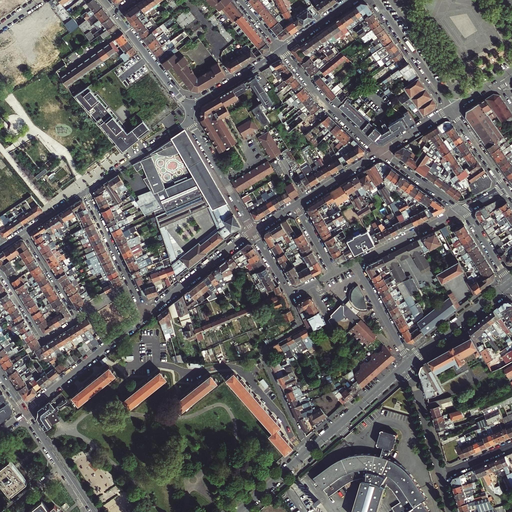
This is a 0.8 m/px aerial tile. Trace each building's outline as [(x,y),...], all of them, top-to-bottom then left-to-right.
[(66,9),(59,0),(50,0),(48,2),(52,6),(56,4),(59,7),(58,8),(65,16),(61,19),(71,31),(79,25),(66,9)] [(71,6),(66,0),(59,0),(66,9),(71,6)] [(102,7),(97,0),(90,0),(87,3),(88,4),(91,8),(92,9),(89,11),(88,10),(87,11),(83,14),(86,19),(102,7)] [(153,6),(147,0),(142,0),(142,1),(149,9),(149,10),(154,7),(153,6)] [(169,11),(177,5),(173,0),(171,0),(169,2),(165,6),(169,11)] [(206,0),(212,7),(214,5),(219,11),(221,9),(231,0),(206,0)] [(231,0),(221,9),(225,13),(236,5),(231,0)] [(264,0),(255,8),(258,12),(269,3),(267,0),(264,0)] [(325,10),(317,0),(312,0),(321,13),(325,10)] [(317,0),(325,10),(329,7),(323,0),(317,0)] [(141,8),(145,13),(149,10),(149,9),(142,1),(138,3),(141,8)] [(270,3),(269,3),(258,12),(261,16),(273,6),(272,6),(270,3)] [(361,3),(357,6),(365,19),(373,13),(367,4),(361,3)] [(140,9),(137,4),(126,12),(125,15),(127,18),(136,12),(140,9)] [(288,8),(285,4),(279,7),(282,13),(289,10),(288,8)] [(231,16),(240,9),(236,5),(225,13),(228,17),(230,15),(231,16)] [(318,15),(317,13),(312,5),(311,5),(297,15),(304,25),(318,15)] [(275,9),(273,6),(261,16),(264,20),(276,10),(275,9)] [(357,6),(353,9),(360,20),(359,21),(360,23),(365,19),(357,6)] [(102,7),(86,19),(83,22),(79,25),(85,34),(90,31),(93,28),(91,26),(93,24),(95,27),(98,25),(110,16),(102,7)] [(188,7),(183,12),(192,22),(197,18),(188,7)] [(240,9),(231,16),(231,17),(229,18),(233,23),(235,20),(243,14),(240,9)] [(360,20),(353,9),(349,12),(357,25),(360,23),(359,21),(360,20)] [(268,23),(279,14),(276,10),(264,20),(268,23)] [(289,10),(282,13),(286,19),(292,16),(289,12),(289,10)] [(131,22),(141,14),(140,12),(139,12),(137,14),(136,12),(127,18),(131,22)] [(183,12),(175,18),(177,21),(184,29),(192,22),(183,12)] [(357,25),(349,12),(344,15),(353,27),(357,25)] [(304,25),(297,15),(296,13),(292,16),(298,29),(304,25)] [(145,17),(141,14),(131,22),(134,26),(145,17)] [(234,28),(247,18),(243,14),(235,20),(237,22),(234,25),(232,23),(231,24),(234,28)] [(271,27),(282,18),(279,15),(279,14),(268,23),(271,27)] [(374,14),(366,20),(360,25),(360,26),(362,25),(362,26),(361,27),(362,28),(363,30),(366,28),(365,27),(377,19),(374,14)] [(230,44),(236,40),(214,15),(208,20),(230,44)] [(353,27),(344,15),(340,18),(349,30),(352,28),(353,27)] [(100,34),(115,23),(110,16),(98,25),(101,29),(94,34),(97,36),(100,34)] [(286,19),(285,20),(287,22),(288,24),(287,25),(289,28),(288,29),(292,34),(298,29),(292,16),(286,19)] [(134,26),(137,30),(149,20),(147,21),(145,17),(134,26)] [(250,22),(247,18),(234,28),(237,33),(239,31),(242,29),(250,22)] [(281,23),(282,22),(284,21),(282,18),(271,27),(273,31),(282,23),(281,23)] [(336,21),(344,34),(349,30),(340,18),(336,21)] [(381,23),(377,19),(365,27),(366,28),(363,30),(366,34),(367,33),(367,31),(372,28),(373,29),(381,23)] [(149,20),(137,30),(140,34),(151,26),(153,25),(149,20)] [(336,21),(332,24),(340,37),(344,34),(336,21)] [(246,33),(254,26),(250,22),(242,29),(243,30),(240,33),(239,31),(237,33),(241,37),(242,35),(246,33)] [(286,26),(284,24),(283,23),(282,22),(281,23),(282,23),(273,31),(276,34),(286,26)] [(287,22),(284,24),(286,26),(276,34),(280,39),(284,40),(292,34),(288,29),(289,28),(287,25),(288,24),(287,22)] [(120,30),(115,23),(100,34),(103,38),(104,37),(105,39),(106,40),(120,30)] [(368,41),(376,34),(384,28),(381,23),(373,29),(367,33),(366,34),(361,37),(365,42),(367,41),(366,40),(367,39),(368,41)] [(340,37),(332,24),(327,27),(333,35),(336,39),(338,38),(340,37)] [(151,26),(140,34),(143,38),(154,30),(151,26)] [(154,30),(143,38),(147,44),(157,37),(157,36),(157,35),(159,34),(163,31),(160,26),(154,30)] [(198,30),(202,35),(207,31),(202,26),(198,30)] [(249,37),(257,30),(254,26),(246,33),(247,35),(249,37)] [(327,27),(322,31),(328,39),(331,43),(332,42),(333,42),(336,39),(333,35),(327,27)] [(363,30),(362,28),(357,32),(361,37),(366,34),(363,30)] [(384,28),(376,34),(379,38),(387,32),(384,28)] [(194,42),(202,35),(198,30),(189,36),(192,40),(194,42)] [(257,30),(249,37),(250,39),(247,41),(246,39),(244,41),(246,44),(247,45),(248,44),(250,43),(260,34),(257,30)] [(0,46),(10,40),(5,31),(0,34),(0,46)] [(90,41),(95,38),(90,31),(85,34),(90,41)] [(340,53),(335,46),(332,42),(331,43),(328,39),(322,31),(316,35),(325,47),(321,50),(324,53),(328,57),(331,60),(319,69),(311,76),(313,79),(324,71),(327,75),(348,58),(341,52),(340,53)] [(387,32),(379,38),(371,43),(374,47),(375,46),(377,45),(379,44),(390,36),(387,32)] [(115,39),(118,42),(126,37),(123,33),(115,39)] [(168,48),(157,56),(162,63),(175,53),(192,40),(189,36),(188,34),(174,45),(171,48),(170,46),(168,48)] [(264,38),(260,34),(250,43),(252,45),(254,43),(256,45),(264,38)] [(312,38),(321,50),(325,47),(316,35),(312,38)] [(169,39),(165,42),(153,51),(157,56),(168,48),(167,46),(172,42),(173,43),(179,38),(177,36),(171,40),(169,39)] [(393,40),(390,36),(379,44),(382,48),(393,40)] [(126,37),(118,42),(120,45),(128,40),(126,37)] [(157,37),(147,44),(150,48),(159,41),(160,40),(157,37)] [(267,43),(264,38),(256,45),(257,47),(254,50),(252,48),(251,49),(254,53),(267,43)] [(308,41),(314,49),(316,48),(317,50),(316,51),(317,52),(319,51),(321,50),(312,38),(308,41)] [(128,40),(120,45),(123,49),(125,51),(133,46),(128,40)] [(153,51),(165,42),(164,40),(161,42),(159,41),(150,48),(153,51)] [(380,55),(395,44),(393,40),(382,48),(380,49),(377,51),(378,53),(380,55)] [(313,55),(317,52),(316,51),(314,49),(308,41),(304,44),(313,56),(313,55)] [(107,51),(113,47),(112,46),(109,43),(103,47),(106,52),(107,51)] [(254,53),(257,57),(269,49),(270,46),(267,43),(254,53)] [(247,45),(246,44),(242,47),(243,48),(246,52),(252,60),(257,57),(254,53),(251,49),(247,45)] [(291,52),(296,58),(302,54),(304,57),(307,55),(300,47),(298,44),(291,49),(291,52)] [(300,47),(307,55),(309,58),(313,56),(304,44),(300,47)] [(397,47),(395,44),(380,55),(379,55),(380,57),(381,58),(382,57),(383,57),(387,54),(397,47)] [(121,54),(125,60),(133,55),(137,51),(133,46),(125,51),(121,54)] [(106,52),(103,47),(97,52),(100,56),(106,52)] [(115,49),(113,47),(107,51),(110,56),(116,51),(115,49)] [(386,63),(401,52),(397,47),(387,54),(388,56),(383,59),(385,61),(386,63)] [(0,51),(1,53),(0,54),(0,57),(3,63),(11,59),(5,48),(0,50),(0,51)] [(107,51),(106,52),(100,56),(103,61),(110,56),(107,51)] [(93,61),(100,56),(97,52),(90,57),(93,61)] [(252,60),(246,52),(241,55),(247,62),(252,60)] [(403,56),(401,52),(386,63),(388,67),(403,56)] [(180,59),(175,53),(162,63),(167,69),(172,65),(191,90),(193,89),(198,90),(199,91),(226,75),(219,63),(212,66),(213,68),(207,72),(203,74),(198,78),(194,72),(192,69),(191,69),(187,64),(189,62),(184,56),(180,59)] [(296,58),(302,64),(309,58),(307,55),(304,57),(302,54),(296,58)] [(247,62),(241,55),(236,58),(242,65),(247,62)] [(302,64),(305,68),(314,61),(312,60),(315,58),(313,55),(313,56),(309,58),(302,64)] [(100,56),(93,61),(97,65),(103,61),(100,56)] [(87,65),(93,61),(90,57),(84,61),(87,65)] [(236,58),(231,61),(230,59),(229,57),(227,58),(228,59),(230,62),(236,69),(242,65),(236,58)] [(274,72),(277,70),(279,72),(281,71),(283,73),(284,71),(288,68),(283,61),(279,60),(270,66),(270,67),(274,72)] [(87,65),(84,61),(77,66),(80,70),(87,65)] [(93,61),(87,65),(90,70),(97,65),(93,61)] [(305,68),(308,72),(317,65),(314,61),(305,68)] [(236,69),(230,62),(225,64),(231,72),(236,69)] [(408,80),(411,83),(419,77),(409,63),(391,76),(391,75),(383,81),(385,83),(389,81),(389,82),(393,79),(398,76),(398,77),(402,74),(407,79),(408,80)] [(87,65),(80,70),(84,75),(90,70),(87,65)] [(317,65),(308,72),(311,76),(319,69),(317,65)] [(80,70),(77,66),(70,70),(74,75),(80,70)] [(285,75),(282,78),(278,80),(280,83),(282,82),(293,74),(288,68),(284,71),(283,73),(283,74),(285,75)] [(84,75),(80,70),(74,75),(77,79),(84,75)] [(324,76),(327,75),(324,71),(313,79),(315,81),(321,77),(322,78),(324,76)] [(64,82),(70,77),(67,73),(61,77),(64,82)] [(255,74),(249,79),(252,84),(262,101),(266,106),(273,102),(255,74)] [(293,74),(282,82),(283,83),(279,86),(280,86),(276,89),(274,90),(277,93),(286,85),(296,78),(293,74)] [(67,86),(74,82),(70,77),(64,82),(67,86)] [(321,77),(315,81),(320,87),(326,83),(322,78),(321,77)] [(437,103),(419,77),(411,83),(405,87),(403,88),(420,111),(424,117),(436,109),(437,103)] [(296,78),(286,85),(289,89),(292,88),(293,89),(294,88),(296,91),(303,86),(296,78)] [(244,81),(233,89),(237,95),(248,88),(248,87),(245,82),(244,81)] [(320,87),(326,94),(331,90),(334,88),(329,82),(326,84),(326,83),(320,87)] [(88,86),(76,95),(124,150),(150,129),(143,119),(132,128),(133,129),(128,133),(88,86)] [(304,87),(303,86),(296,91),(293,93),(294,95),(304,87)] [(296,100),(307,91),(304,87),(294,95),(291,97),(295,101),(296,100)] [(332,100),(336,96),(339,93),(334,88),(331,90),(326,94),(327,96),(332,100)] [(200,114),(202,116),(201,120),(220,152),(227,148),(227,149),(230,147),(229,146),(236,141),(222,117),(230,112),(226,105),(239,97),(237,95),(233,89),(203,107),(202,111),(201,112),(200,114)] [(298,105),(310,95),(307,91),(296,100),(298,103),(297,104),(298,105)] [(340,99),(336,96),(332,100),(338,107),(343,102),(347,97),(348,97),(345,94),(340,99)] [(485,99),(497,116),(498,118),(501,122),(507,119),(511,114),(511,113),(500,95),(493,94),(485,99)] [(313,99),(310,95),(298,105),(300,108),(302,107),(302,108),(313,99)] [(343,102),(338,107),(344,113),(362,129),(370,120),(350,102),(351,101),(347,97),(343,102)] [(302,110),(304,113),(316,103),(313,99),(302,108),(301,109),(302,110)] [(492,119),(497,116),(485,99),(480,102),(492,119)] [(262,101),(259,103),(263,110),(267,107),(266,106),(262,101)] [(500,131),(493,122),(492,119),(480,102),(466,111),(465,117),(487,148),(503,136),(500,131)] [(259,103),(252,107),(263,124),(270,120),(263,110),(259,103)] [(309,116),(314,112),(316,110),(320,107),(316,103),(304,113),(307,115),(308,115),(309,116)] [(321,108),(320,107),(316,110),(317,111),(315,113),(318,116),(319,116),(323,120),(329,115),(321,108)] [(383,132),(376,126),(368,134),(374,140),(378,143),(385,141),(416,122),(408,110),(404,113),(405,115),(389,125),(390,127),(383,132)] [(511,114),(507,119),(510,124),(500,131),(503,136),(511,130),(511,114)] [(324,125),(333,119),(329,115),(323,120),(317,125),(318,127),(319,126),(323,124),(324,125)] [(314,120),(317,125),(323,120),(319,116),(314,120)] [(258,128),(252,117),(237,126),(244,137),(247,135),(246,133),(248,132),(249,134),(254,130),(254,129),(255,128),(256,129),(258,128)] [(333,119),(324,125),(325,126),(326,127),(329,130),(328,131),(327,130),(324,132),(325,133),(323,135),(325,136),(327,134),(329,132),(337,123),(333,119)] [(307,126),(303,120),(298,124),(306,134),(310,131),(307,126)] [(317,125),(314,120),(307,126),(310,131),(312,129),(314,127),(316,126),(317,125)] [(362,129),(368,134),(376,126),(370,120),(362,129)] [(341,126),(337,123),(329,132),(331,134),(330,135),(331,136),(341,126)] [(440,124),(437,126),(440,131),(442,134),(445,132),(440,124)] [(333,138),(335,140),(344,130),(341,126),(331,136),(330,137),(327,141),(330,145),(333,142),(334,141),(333,140),(332,141),(331,140),(333,138)] [(445,136),(446,138),(457,131),(453,126),(445,132),(442,134),(443,135),(444,134),(444,135),(444,136),(444,137),(445,136)] [(428,139),(430,137),(437,132),(438,132),(435,127),(424,134),(420,140),(424,142),(425,142),(426,143),(428,141),(426,140),(428,139)] [(141,159),(137,162),(133,165),(137,171),(143,167),(147,176),(143,179),(151,191),(160,206),(161,208),(216,184),(185,130),(154,150),(156,153),(158,152),(159,153),(163,154),(166,154),(172,153),(175,153),(177,152),(183,150),(196,175),(189,178),(188,176),(176,181),(176,183),(166,188),(152,155),(141,160),(141,159)] [(261,141),(265,147),(266,147),(267,148),(266,149),(269,154),(271,154),(271,155),(270,156),(272,158),(283,152),(268,130),(258,137),(260,140),(261,139),(262,141),(261,141)] [(339,142),(348,133),(344,130),(335,140),(336,141),(337,140),(339,142)] [(310,140),(315,137),(310,131),(306,134),(310,140)] [(457,131),(446,138),(445,139),(446,140),(447,139),(448,140),(447,141),(447,142),(448,141),(450,143),(460,136),(457,131)] [(433,142),(441,137),(437,132),(430,137),(432,140),(429,141),(430,142),(431,144),(434,142),(433,142)] [(352,137),(348,133),(339,142),(338,143),(339,145),(340,144),(343,146),(344,145),(349,140),(352,137)] [(460,136),(450,143),(449,144),(450,144),(451,145),(450,146),(451,146),(452,146),(453,148),(455,146),(453,144),(455,143),(456,145),(464,140),(460,136)] [(491,153),(501,146),(499,143),(501,142),(503,141),(502,140),(505,138),(503,136),(487,148),(491,153)] [(314,147),(319,143),(315,137),(310,140),(314,147)] [(352,137),(349,140),(360,156),(365,153),(365,150),(352,137)] [(444,141),(441,137),(433,142),(434,142),(431,144),(432,146),(434,150),(438,147),(437,146),(444,141)] [(349,140),(344,145),(344,146),(345,146),(354,160),(360,156),(349,140)] [(417,156),(410,166),(415,170),(425,156),(422,154),(430,142),(429,141),(429,140),(428,141),(426,143),(422,150),(419,153),(418,154),(417,156)] [(454,149),(455,151),(459,149),(460,151),(468,146),(464,141),(464,140),(456,145),(457,146),(457,147),(454,149)] [(395,156),(405,162),(414,149),(416,146),(418,144),(413,141),(396,151),(395,156)] [(447,146),(444,141),(437,146),(438,147),(434,150),(437,153),(440,151),(440,150),(447,146)] [(503,144),(501,146),(491,153),(494,157),(508,147),(510,146),(507,141),(503,144)] [(344,145),(343,146),(339,150),(344,156),(349,163),(354,160),(345,146),(344,146),(344,145)] [(450,150),(447,146),(440,150),(440,151),(437,153),(438,155),(441,153),(442,155),(450,150)] [(471,150),(468,146),(460,151),(457,153),(460,158),(471,150)] [(510,150),(508,147),(494,157),(497,162),(511,152),(510,150)] [(298,163),(289,149),(283,152),(292,167),(298,163)] [(414,149),(405,162),(410,166),(417,156),(413,153),(414,152),(418,154),(419,153),(414,149)] [(336,153),(344,166),(349,163),(344,156),(339,150),(336,153)] [(453,155),(450,150),(442,155),(439,157),(441,160),(444,157),(446,160),(453,155)] [(474,155),(471,150),(460,158),(463,163),(474,155)] [(511,151),(511,152),(497,162),(500,166),(511,157),(511,151)] [(428,152),(425,156),(415,170),(424,176),(432,165),(429,163),(433,158),(431,157),(433,155),(428,152)] [(336,153),(331,156),(334,161),(339,169),(344,166),(336,153)] [(453,155),(446,160),(442,163),(444,165),(448,162),(449,165),(457,160),(453,155)] [(477,160),(474,155),(463,163),(466,166),(467,167),(471,164),(477,160)] [(339,169),(334,161),(333,161),(329,156),(326,158),(326,159),(324,161),(333,173),(339,169)] [(432,165),(424,176),(428,179),(433,172),(437,167),(441,161),(441,160),(439,157),(438,156),(432,165)] [(328,176),(333,173),(324,161),(323,159),(322,157),(318,160),(321,163),(328,176)] [(503,171),(511,164),(511,157),(500,166),(503,171)] [(271,163),(279,178),(285,174),(277,160),(271,163)] [(449,165),(445,168),(446,168),(447,171),(450,168),(451,167),(453,170),(460,165),(457,160),(449,165)] [(477,160),(471,164),(476,170),(482,166),(477,160)] [(268,161),(264,163),(265,164),(264,165),(263,164),(257,167),(258,168),(256,169),(256,168),(250,171),(251,173),(249,173),(249,172),(243,176),(244,177),(242,178),(241,177),(236,180),(237,181),(235,182),(234,181),(232,182),(238,193),(274,172),(268,161)] [(328,176),(321,163),(316,166),(317,167),(318,167),(325,178),(328,176)] [(365,170),(369,176),(372,180),(385,200),(388,205),(390,203),(394,200),(393,197),(390,191),(388,189),(386,185),(383,180),(375,164),(365,170)] [(392,168),(385,164),(382,169),(388,173),(392,168)] [(466,177),(476,170),(471,164),(467,167),(465,168),(464,170),(456,175),(453,177),(452,178),(453,180),(454,182),(457,180),(459,182),(463,179),(466,177)] [(511,164),(503,171),(506,175),(511,170),(511,164)] [(464,170),(460,165),(453,170),(448,173),(448,174),(449,174),(452,178),(453,177),(451,175),(454,172),(456,175),(464,170)] [(317,167),(316,166),(313,168),(321,180),(325,178),(318,167),(317,167)] [(468,182),(469,184),(486,172),(482,166),(476,170),(466,177),(468,182)] [(433,183),(439,174),(443,169),(441,167),(439,169),(435,174),(433,172),(428,179),(433,183)] [(47,171),(45,168),(35,176),(37,179),(47,171)] [(321,180),(313,168),(312,169),(320,181),(321,180)] [(396,172),(392,168),(388,173),(383,180),(386,185),(387,184),(388,182),(396,172)] [(312,169),(308,171),(316,183),(320,181),(312,169)] [(316,183),(308,171),(304,173),(312,186),(316,183)] [(308,188),(312,186),(304,173),(304,172),(299,175),(308,188)] [(401,175),(396,172),(388,182),(393,186),(401,175)] [(442,175),(439,174),(433,183),(439,187),(448,174),(448,173),(447,173),(445,174),(444,172),(442,175)] [(486,172),(469,184),(473,195),(491,186),(491,180),(486,172)] [(118,174),(113,178),(119,187),(121,185),(124,190),(126,189),(123,184),(124,183),(118,174)] [(449,174),(448,174),(439,187),(445,192),(450,185),(448,183),(450,181),(448,180),(450,179),(451,181),(453,180),(452,178),(449,174)] [(299,175),(294,178),(303,191),(308,188),(299,175)] [(352,179),(361,194),(367,191),(366,189),(359,179),(357,175),(352,179)] [(363,177),(359,179),(366,189),(369,187),(371,190),(374,188),(370,182),(372,180),(369,176),(367,177),(366,175),(365,176),(364,175),(362,175),(363,177)] [(406,179),(401,175),(393,186),(393,187),(396,189),(394,192),(395,193),(406,179)] [(463,185),(468,182),(466,177),(463,179),(459,182),(456,185),(458,189),(462,187),(462,186),(463,185)] [(119,187),(113,178),(109,181),(120,197),(121,196),(120,193),(117,188),(119,187)] [(360,218),(365,215),(372,210),(369,207),(361,194),(352,179),(343,184),(348,194),(355,190),(358,197),(351,201),(360,218)] [(410,182),(406,179),(395,193),(397,194),(399,191),(402,193),(410,182)] [(104,184),(108,190),(109,193),(111,195),(112,196),(112,197),(113,198),(114,199),(116,202),(117,204),(118,203),(122,201),(120,198),(120,197),(109,181),(104,184)] [(292,182),(285,187),(286,189),(286,190),(292,198),(299,194),(292,182)] [(410,182),(402,193),(402,194),(406,197),(414,185),(410,182)] [(93,193),(95,196),(108,190),(104,184),(94,191),(93,193)] [(218,227),(185,253),(172,263),(175,273),(176,275),(176,276),(188,267),(189,268),(207,253),(207,252),(224,239),(233,233),(232,232),(242,227),(216,184),(161,208),(154,211),(160,227),(165,225),(208,207),(218,227)] [(334,190),(331,192),(338,204),(349,197),(348,194),(343,184),(339,186),(340,188),(337,189),(335,191),(334,190)] [(276,196),(281,193),(279,191),(278,189),(276,185),(273,186),(275,190),(273,191),(274,193),(276,196)] [(390,203),(399,221),(404,230),(415,225),(407,210),(410,208),(409,207),(408,204),(407,202),(406,200),(405,199),(406,198),(408,196),(415,185),(414,185),(406,197),(405,198),(404,199),(403,198),(400,196),(396,202),(395,200),(394,200),(390,203)] [(414,197),(419,188),(415,185),(408,196),(412,199),(414,197)] [(457,190),(450,185),(445,192),(452,197),(457,190)] [(285,190),(283,188),(279,191),(281,193),(286,202),(292,198),(286,190),(285,190)] [(416,205),(425,192),(419,188),(414,197),(415,198),(413,200),(415,202),(414,203),(415,204),(416,205)] [(95,196),(97,201),(106,197),(105,195),(109,193),(108,190),(95,196)] [(457,190),(452,197),(457,200),(462,194),(460,192),(457,190)] [(139,199),(137,200),(146,212),(160,206),(151,191),(144,193),(145,195),(139,199)] [(325,196),(324,196),(327,201),(327,202),(328,203),(329,204),(330,203),(330,204),(333,202),(333,203),(332,205),(333,207),(332,207),(333,208),(336,207),(338,205),(338,204),(331,192),(325,196)] [(421,206),(429,195),(425,192),(416,205),(417,207),(420,202),(421,203),(420,205),(421,206)] [(281,193),(276,196),(281,205),(286,202),(281,193)] [(247,194),(241,198),(245,203),(250,200),(247,194)] [(430,203),(433,198),(429,195),(421,206),(422,208),(423,207),(426,208),(427,207),(428,206),(430,203)] [(281,205),(276,196),(271,199),(276,208),(281,205)] [(307,209),(310,214),(318,209),(316,207),(327,201),(324,196),(308,206),(307,209)] [(97,201),(100,206),(109,202),(106,197),(97,201)] [(258,201),(261,206),(266,203),(263,197),(258,201)] [(431,208),(428,206),(427,207),(428,207),(427,208),(431,217),(444,210),(444,206),(433,198),(430,203),(434,206),(434,207),(431,208)] [(276,208),(271,199),(266,203),(271,211),(276,208)] [(485,206),(489,213),(493,211),(507,202),(506,200),(500,199),(485,206)] [(28,210),(25,213),(30,220),(36,215),(32,208),(28,204),(28,203),(26,200),(24,201),(28,207),(26,207),(28,210)] [(77,212),(86,207),(83,200),(81,200),(80,200),(72,206),(76,214),(77,213),(77,212)] [(102,211),(117,204),(116,202),(113,204),(111,200),(109,202),(100,206),(102,211)] [(154,211),(161,208),(160,206),(146,212),(137,200),(136,201),(138,205),(145,215),(154,211)] [(379,210),(385,207),(388,205),(385,200),(376,206),(377,207),(379,210)] [(496,216),(510,206),(507,202),(493,211),(496,216)] [(118,203),(117,204),(102,211),(104,215),(116,210),(118,209),(120,208),(118,203)] [(271,211),(266,203),(261,206),(266,214),(271,211)] [(315,223),(327,216),(329,215),(330,214),(329,212),(328,213),(327,213),(322,215),(321,213),(325,211),(324,210),(328,207),(329,209),(331,208),(329,204),(328,203),(327,204),(318,209),(310,214),(315,223)] [(32,208),(36,215),(42,211),(43,209),(38,204),(32,208)] [(250,212),(256,209),(253,204),(248,208),(250,212)] [(424,220),(420,213),(418,210),(417,207),(416,205),(415,204),(411,206),(419,223),(424,220)] [(347,222),(338,205),(336,207),(338,211),(336,212),(340,221),(343,219),(345,223),(346,222),(347,222)] [(69,224),(69,226),(70,227),(74,225),(80,222),(78,218),(76,214),(72,206),(65,210),(70,219),(69,219),(71,223),(69,224)] [(266,214),(261,206),(256,209),(261,217),(266,214)] [(419,223),(411,206),(409,207),(410,208),(407,210),(415,225),(419,223)] [(477,210),(475,214),(485,230),(492,225),(496,223),(494,221),(494,220),(489,223),(486,226),(484,224),(488,221),(486,219),(490,215),(489,213),(485,206),(477,210)] [(511,211),(511,209),(510,206),(496,216),(492,218),(494,220),(494,221),(498,218),(500,220),(501,219),(511,211)] [(14,207),(13,208),(23,224),(30,220),(25,213),(22,215),(21,214),(19,212),(18,213),(16,209),(14,207)] [(89,212),(86,207),(77,212),(77,213),(76,214),(78,218),(80,216),(89,212)] [(372,210),(376,218),(378,218),(382,215),(379,210),(377,207),(372,210)] [(424,210),(420,213),(424,220),(431,217),(427,208),(428,207),(427,207),(426,208),(424,210)] [(13,208),(11,209),(14,215),(10,218),(12,222),(17,229),(23,224),(13,208)] [(130,212),(128,209),(119,214),(106,220),(109,225),(121,219),(131,215),(130,214),(124,217),(124,215),(130,212)] [(261,217),(256,209),(250,212),(255,219),(259,219),(261,217)] [(68,226),(69,226),(69,224),(71,223),(69,219),(70,219),(65,210),(61,213),(68,226)] [(119,214),(116,210),(104,215),(106,220),(119,214)] [(504,224),(511,218),(511,211),(501,219),(504,224)] [(83,221),(91,217),(89,212),(80,216),(83,221)] [(340,221),(336,212),(331,215),(332,217),(332,218),(335,223),(337,227),(341,225),(342,224),(341,222),(340,223),(339,222),(340,221)] [(17,229),(12,222),(10,218),(9,218),(6,220),(4,216),(7,214),(6,213),(0,217),(1,219),(3,223),(5,226),(10,233),(17,229)] [(386,223),(392,236),(398,233),(389,215),(388,213),(387,214),(387,216),(388,218),(384,220),(386,223)] [(392,213),(389,215),(398,233),(404,230),(399,221),(397,222),(392,213)] [(53,218),(59,230),(61,234),(67,231),(59,214),(53,218)] [(0,232),(3,236),(4,237),(10,233),(5,226),(3,223),(1,219),(0,217),(0,216),(0,232)] [(317,227),(327,221),(326,220),(329,219),(327,216),(315,223),(317,227)] [(94,222),(91,217),(83,221),(81,222),(80,223),(81,224),(83,228),(94,222)] [(112,231),(124,225),(127,224),(128,223),(134,221),(132,217),(122,222),(121,219),(109,225),(112,231)] [(56,232),(59,230),(53,218),(49,221),(55,233),(56,232)] [(331,219),(327,221),(317,227),(319,231),(332,225),(333,224),(335,223),(332,218),(331,219)] [(509,228),(511,225),(511,218),(504,224),(499,227),(501,230),(508,225),(509,228)] [(278,242),(279,242),(282,240),(285,244),(288,242),(289,242),(291,240),(287,234),(293,230),(287,219),(270,230),(278,242)] [(55,233),(49,221),(45,223),(49,231),(50,234),(51,235),(53,234),(55,233)] [(376,233),(370,236),(375,245),(386,239),(378,223),(378,221),(376,222),(377,223),(376,224),(377,227),(374,229),(376,233)] [(79,235),(84,233),(96,227),(94,222),(83,228),(77,231),(79,235)] [(378,223),(386,239),(392,236),(386,223),(383,225),(382,222),(381,223),(380,222),(378,223)] [(42,235),(46,233),(49,231),(45,223),(38,228),(42,234),(42,235)] [(333,227),(332,225),(319,231),(322,236),(337,227),(335,223),(333,224),(334,226),(333,227)] [(127,230),(124,225),(112,231),(114,236),(127,230)] [(160,227),(170,257),(172,263),(185,253),(165,225),(160,227)] [(337,227),(322,236),(324,240),(335,234),(343,230),(344,230),(341,225),(337,227)] [(467,229),(464,225),(452,232),(455,237),(467,229)] [(488,235),(494,231),(498,228),(497,227),(495,228),(492,225),(485,230),(488,235)] [(446,226),(440,229),(444,236),(450,233),(446,226)] [(96,227),(84,233),(85,236),(81,238),(81,240),(98,231),(96,227)] [(42,234),(38,228),(32,232),(31,235),(34,239),(42,234)] [(116,240),(132,232),(130,228),(129,228),(127,230),(114,236),(116,240)] [(469,233),(467,229),(455,237),(454,237),(453,238),(453,239),(455,242),(457,241),(469,233)] [(278,242),(270,230),(266,232),(265,236),(271,247),(276,244),(274,241),(275,240),(277,243),(278,242)] [(347,241),(348,243),(350,248),(354,255),(361,251),(358,246),(365,242),(366,244),(368,248),(375,245),(370,236),(367,230),(361,233),(361,232),(353,236),(353,237),(347,241)] [(100,236),(98,231),(81,240),(82,242),(85,241),(87,243),(100,236)] [(435,231),(422,237),(424,240),(419,242),(424,252),(441,243),(435,231)] [(492,240),(497,236),(494,231),(488,235),(492,240)] [(119,245),(128,240),(135,237),(132,232),(116,240),(119,245)] [(34,239),(37,244),(51,236),(51,235),(50,234),(48,236),(46,233),(42,235),(42,234),(34,239)] [(294,243),(305,237),(303,233),(291,239),(294,243)] [(472,238),(469,233),(457,241),(455,242),(456,244),(458,243),(459,244),(457,246),(458,247),(472,238)] [(328,246),(338,240),(335,234),(324,240),(328,246)] [(494,244),(497,249),(501,246),(502,245),(503,244),(507,242),(508,241),(507,239),(511,237),(509,234),(501,240),(494,244)] [(498,235),(497,236),(492,240),(494,244),(501,240),(498,235)] [(51,236),(37,244),(40,249),(53,240),(52,238),(51,236)] [(92,243),(93,245),(102,240),(100,236),(87,243),(84,245),(86,249),(87,248),(86,245),(92,243)] [(135,237),(128,240),(119,245),(121,250),(130,246),(137,242),(135,237)] [(299,246),(307,241),(305,237),(294,243),(296,246),(297,245),(297,246),(298,245),(299,246)] [(461,250),(475,242),(472,238),(458,247),(460,251),(461,250)] [(15,243),(18,248),(21,246),(22,247),(19,250),(20,252),(28,247),(23,239),(21,239),(15,243)] [(331,252),(348,243),(347,241),(346,240),(344,241),(341,243),(339,239),(338,240),(328,246),(331,252)] [(53,240),(40,249),(43,253),(56,245),(53,241),(53,240)] [(102,240),(93,245),(96,250),(105,245),(102,240)] [(301,250),(310,245),(307,241),(299,246),(293,249),(292,250),(294,254),(298,252),(301,250)] [(424,252),(419,242),(418,241),(412,242),(407,247),(403,249),(406,254),(410,252),(411,255),(412,254),(413,257),(414,259),(416,261),(415,261),(421,271),(431,265),(431,264),(424,252)] [(277,257),(285,252),(282,247),(279,242),(278,242),(277,243),(276,244),(271,247),(277,257)] [(361,251),(364,250),(362,246),(366,244),(365,242),(358,246),(361,251)] [(477,246),(475,242),(461,250),(462,251),(463,251),(464,252),(461,253),(462,255),(477,246)] [(14,256),(16,258),(18,257),(17,255),(18,254),(20,252),(19,250),(18,248),(15,243),(9,247),(15,256),(14,256)] [(235,260),(240,256),(254,247),(252,244),(248,243),(232,256),(235,260)] [(350,248),(348,243),(331,252),(334,257),(350,248)] [(511,248),(510,245),(506,248),(503,244),(502,245),(503,247),(504,248),(511,258),(511,248)] [(56,245),(43,253),(46,258),(54,253),(52,250),(55,249),(57,251),(58,250),(56,245)] [(105,245),(96,250),(93,251),(91,252),(93,257),(95,256),(107,250),(105,245)] [(312,250),(310,245),(301,250),(303,255),(312,250)] [(480,250),(477,246),(462,255),(465,260),(480,250)] [(17,259),(16,258),(14,256),(15,256),(9,247),(4,251),(10,259),(11,261),(13,259),(14,261),(17,259)] [(22,259),(32,253),(28,247),(20,252),(18,254),(19,257),(21,256),(22,259)] [(135,247),(131,248),(122,253),(125,258),(137,252),(135,247)] [(254,247),(240,256),(241,258),(243,257),(244,260),(257,252),(254,247)] [(280,262),(289,257),(294,254),(292,250),(291,248),(285,252),(277,257),(280,262)] [(350,248),(334,257),(336,261),(339,262),(354,255),(350,248)] [(511,258),(504,248),(499,252),(507,264),(511,264),(511,258)] [(406,254),(403,249),(397,252),(400,257),(406,254)] [(54,253),(46,258),(49,263),(57,257),(55,255),(58,253),(59,256),(61,255),(58,250),(57,251),(54,253)] [(107,250),(95,256),(98,261),(104,257),(109,255),(107,250)] [(308,265),(318,260),(312,250),(303,255),(301,256),(298,252),(294,254),(299,262),(297,262),(298,263),(299,263),(300,262),(302,261),(305,260),(308,265)] [(467,264),(483,254),(480,250),(465,260),(467,264)] [(10,259),(4,251),(0,253),(0,263),(1,265),(10,259)] [(138,252),(137,252),(125,258),(127,263),(136,258),(135,256),(139,254),(138,253),(138,252)] [(257,252),(244,260),(241,261),(242,262),(243,262),(244,263),(247,261),(249,260),(250,262),(251,262),(260,258),(257,252)] [(386,256),(383,259),(388,268),(388,269),(389,270),(391,273),(391,275),(392,276),(394,279),(394,280),(396,283),(407,277),(402,268),(401,269),(401,266),(399,264),(398,261),(397,259),(400,257),(397,252),(394,253),(388,254),(386,256)] [(22,267),(35,258),(32,253),(22,259),(19,261),(20,265),(22,267)] [(485,258),(483,254),(467,264),(470,268),(485,258)] [(57,257),(49,263),(51,267),(63,260),(61,255),(59,256),(57,257)] [(112,259),(109,255),(104,257),(98,261),(96,262),(97,264),(95,265),(94,263),(93,263),(95,268),(112,259)] [(232,256),(227,260),(230,269),(232,268),(233,271),(236,269),(238,271),(240,273),(244,271),(235,260),(232,256)] [(163,260),(164,264),(168,275),(172,274),(175,282),(178,280),(176,276),(176,275),(175,273),(172,263),(170,257),(165,259),(163,260)] [(293,266),(289,257),(280,262),(285,271),(293,266)] [(39,265),(35,258),(22,267),(20,268),(19,268),(21,271),(28,267),(30,271),(39,265)] [(127,263),(129,267),(138,263),(136,258),(127,263)] [(248,266),(249,269),(263,263),(260,258),(251,262),(252,265),(248,266)] [(366,269),(371,277),(380,272),(385,270),(388,268),(383,259),(382,258),(367,265),(366,269)] [(488,263),(485,258),(470,268),(472,273),(488,263)] [(11,261),(10,259),(1,265),(4,270),(16,262),(14,261),(13,259),(11,261)] [(112,259),(95,268),(97,273),(98,273),(99,272),(97,270),(101,268),(102,271),(106,269),(114,265),(112,259)] [(51,267),(55,272),(66,265),(63,260),(51,267)] [(237,278),(235,275),(234,272),(233,271),(232,268),(230,269),(227,260),(220,266),(226,282),(232,280),(237,278)] [(303,268),(302,269),(307,278),(313,275),(308,265),(305,260),(302,261),(303,263),(305,267),(303,268)] [(322,268),(318,260),(308,265),(313,275),(321,271),(322,268)] [(138,263),(129,267),(132,272),(145,267),(142,261),(138,263)] [(464,271),(459,261),(436,273),(442,283),(464,271)] [(16,262),(4,270),(7,275),(12,272),(19,268),(20,268),(19,266),(17,262),(16,262)] [(294,266),(297,270),(302,281),(307,278),(302,269),(300,264),(299,263),(298,263),(294,266)] [(475,277),(491,267),(488,263),(472,273),(473,275),(474,277),(475,277)] [(132,272),(134,277),(141,275),(149,272),(148,269),(153,268),(152,264),(145,267),(132,272)] [(158,266),(158,268),(160,272),(159,272),(161,278),(166,276),(166,278),(165,279),(168,288),(171,285),(168,275),(164,264),(158,266)] [(33,276),(43,270),(39,265),(30,271),(33,276)] [(55,272),(58,277),(69,269),(66,265),(55,272)] [(106,272),(107,274),(117,270),(114,265),(106,269),(102,271),(99,272),(98,273),(98,274),(101,273),(101,274),(106,272)] [(214,271),(222,287),(224,290),(225,289),(224,286),(227,284),(226,282),(220,266),(214,271)] [(294,266),(293,266),(285,271),(288,275),(297,270),(294,266)] [(478,283),(494,272),(491,267),(475,277),(478,283)] [(69,269),(58,277),(61,282),(72,274),(73,275),(76,273),(78,271),(76,269),(74,270),(73,268),(69,270),(69,269)] [(152,275),(154,280),(161,278),(159,272),(160,272),(158,268),(153,269),(155,273),(152,274),(152,275)] [(260,276),(269,273),(266,268),(255,273),(258,277),(260,276)] [(46,275),(43,270),(33,276),(30,278),(29,279),(31,282),(32,284),(34,282),(37,281),(46,275)] [(111,279),(119,275),(117,270),(107,274),(104,276),(106,279),(109,278),(110,279),(111,279)] [(302,281),(297,270),(288,275),(292,283),(296,284),(302,281)] [(381,274),(380,272),(371,277),(374,282),(391,273),(389,270),(381,274)] [(208,275),(218,289),(220,292),(222,291),(220,289),(222,287),(214,271),(208,275)] [(12,282),(16,279),(12,272),(7,275),(12,282)] [(495,273),(494,272),(478,283),(481,289),(494,279),(495,273)] [(271,277),(269,273),(260,276),(261,279),(256,282),(257,284),(258,283),(263,281),(271,277)] [(391,275),(391,273),(374,282),(377,288),(386,283),(385,281),(389,278),(388,277),(391,275)] [(72,274),(61,282),(64,286),(75,279),(73,275),(72,274)] [(40,286),(49,280),(46,275),(37,281),(37,282),(40,286)] [(110,284),(111,285),(121,279),(119,275),(111,279),(113,281),(110,283),(109,282),(108,283),(108,285),(110,284)] [(150,286),(153,296),(159,294),(154,280),(152,275),(149,276),(150,280),(151,281),(149,282),(150,286)] [(214,292),(218,289),(208,275),(204,279),(214,292)] [(469,276),(467,276),(472,284),(474,288),(477,293),(481,289),(478,283),(475,277),(474,277),(473,278),(471,279),(469,276)] [(23,283),(19,277),(16,279),(12,282),(15,288),(23,283)] [(265,285),(274,281),(271,277),(263,281),(265,285)] [(409,278),(397,285),(397,286),(398,287),(399,289),(401,292),(403,296),(405,301),(407,303),(408,305),(410,309),(412,312),(413,314),(413,315),(415,318),(416,319),(417,322),(419,326),(424,334),(457,308),(450,297),(427,314),(425,312),(421,314),(411,294),(418,290),(413,280),(411,281),(409,278)] [(29,279),(28,280),(23,283),(15,288),(19,293),(31,285),(29,283),(31,282),(29,279)] [(75,279),(64,286),(67,291),(79,283),(76,279),(75,279)] [(111,285),(113,289),(122,284),(123,283),(121,279),(111,285)] [(204,279),(189,290),(200,303),(203,301),(214,292),(204,279)] [(53,286),(49,280),(40,286),(36,289),(37,291),(37,292),(42,289),(43,292),(53,286)] [(102,283),(107,291),(107,292),(113,289),(111,285),(110,284),(108,285),(108,283),(109,282),(109,280),(104,282),(102,283)] [(393,284),(391,280),(386,283),(377,288),(379,292),(391,285),(392,285),(393,284)] [(277,286),(274,281),(265,285),(268,290),(277,286)] [(79,283),(67,291),(70,296),(82,288),(79,284),(79,283)] [(33,284),(31,285),(19,293),(22,298),(30,292),(28,290),(30,289),(34,286),(33,284)] [(367,300),(360,288),(358,284),(357,285),(355,287),(354,288),(353,289),(351,288),(350,290),(349,293),(349,294),(349,295),(349,298),(350,299),(350,301),(351,302),(351,304),(352,305),(353,306),(355,307),(356,308),(357,309),(359,309),(360,310),(361,310),(365,311),(368,310),(366,301),(367,300)] [(279,285),(277,286),(268,290),(265,291),(266,294),(271,292),(272,295),(276,293),(281,291),(279,285)] [(394,290),(391,285),(379,292),(382,296),(393,290),(394,290)] [(47,297),(56,291),(53,286),(43,292),(46,296),(47,297)] [(149,298),(153,296),(150,286),(141,290),(143,295),(149,298)] [(0,297),(8,293),(5,288),(0,290),(0,297)] [(82,288),(70,296),(72,300),(85,291),(84,288),(82,289),(82,288)] [(32,291),(30,292),(22,298),(25,302),(33,297),(32,295),(37,291),(36,289),(32,291)] [(189,290),(184,294),(188,308),(191,308),(199,304),(200,303),(189,290)] [(279,300),(286,297),(283,291),(283,290),(281,291),(276,293),(276,294),(277,295),(275,295),(277,301),(279,300)] [(384,301),(395,295),(393,290),(382,296),(384,301)] [(50,302),(59,296),(56,291),(47,297),(44,299),(42,300),(46,305),(47,304),(46,301),(48,299),(50,302)] [(72,300),(75,304),(86,296),(87,295),(86,291),(85,291),(72,300)] [(219,297),(214,292),(203,301),(204,302),(219,297)] [(387,305),(398,299),(402,297),(403,296),(401,292),(399,292),(395,295),(384,301),(387,305)] [(453,292),(448,294),(450,297),(457,308),(460,305),(453,292)] [(11,298),(8,293),(0,297),(0,301),(1,301),(3,303),(11,298)] [(36,296),(33,297),(25,302),(28,308),(36,302),(39,301),(41,300),(42,299),(42,298),(39,294),(38,294),(39,297),(37,299),(36,296)] [(86,296),(75,304),(77,308),(90,300),(88,295),(87,295),(86,296)] [(183,295),(174,302),(178,316),(186,314),(189,313),(183,295)] [(275,295),(273,296),(265,299),(267,304),(272,303),(277,301),(275,295)] [(59,296),(50,302),(47,304),(46,305),(49,310),(50,310),(51,309),(63,302),(59,296)] [(290,305),(286,297),(279,300),(281,304),(281,305),(282,305),(284,308),(290,305)] [(313,298),(308,297),(301,301),(305,308),(304,308),(305,309),(307,308),(306,307),(315,302),(313,298)] [(15,303),(11,298),(3,303),(4,305),(1,307),(0,305),(0,308),(2,311),(15,303)] [(28,308),(32,314),(46,305),(42,300),(42,299),(41,300),(43,303),(41,304),(41,305),(39,307),(36,302),(28,308)] [(258,308),(264,306),(267,304),(265,299),(256,303),(258,308)] [(350,299),(346,304),(357,314),(361,310),(360,310),(359,309),(357,309),(356,308),(355,307),(353,306),(352,305),(351,304),(351,302),(350,301),(350,299)] [(389,310),(400,303),(398,299),(387,305),(389,310)] [(305,308),(301,301),(297,303),(297,305),(300,313),(304,311),(303,310),(305,309),(304,308),(305,308)] [(404,301),(400,303),(389,310),(391,314),(403,308),(402,305),(407,303),(405,301),(404,301)] [(504,311),(511,306),(511,302),(507,301),(495,311),(499,315),(502,313),(502,312),(504,311)] [(65,306),(63,302),(51,309),(52,311),(54,310),(55,311),(56,310),(57,311),(60,309),(65,306)] [(317,307),(315,302),(306,307),(307,308),(305,309),(303,310),(304,311),(306,315),(309,313),(309,311),(317,307)] [(357,314),(346,304),(344,302),(336,310),(338,314),(340,318),(344,314),(346,316),(355,324),(361,319),(357,314)] [(5,316),(18,308),(15,303),(2,311),(2,312),(5,316)] [(248,312),(258,308),(256,303),(246,307),(248,312)] [(207,320),(209,319),(203,304),(200,305),(207,320)] [(46,305),(32,314),(35,319),(44,313),(42,311),(46,308),(48,311),(49,310),(46,305)] [(280,309),(282,313),(291,309),(290,305),(284,308),(280,309)] [(410,309),(408,305),(403,308),(391,314),(394,318),(405,312),(409,310),(410,309)] [(163,311),(168,328),(172,326),(170,320),(170,318),(172,318),(169,306),(163,311)] [(239,316),(248,312),(246,307),(237,310),(239,316)] [(306,315),(304,311),(300,313),(303,319),(306,318),(308,317),(319,311),(317,307),(309,311),(309,313),(306,315)] [(21,314),(18,308),(5,316),(8,321),(8,322),(10,321),(9,320),(12,318),(13,319),(21,314)] [(294,317),(291,309),(282,313),(285,321),(294,317)] [(71,315),(68,310),(61,314),(66,321),(71,318),(71,315)] [(239,316),(237,310),(227,314),(229,320),(239,316)] [(171,336),(168,328),(163,311),(158,315),(164,331),(165,330),(167,336),(171,336)] [(326,322),(319,311),(308,317),(312,325),(310,326),(306,318),(303,319),(306,327),(305,327),(309,335),(311,334),(310,332),(309,331),(326,322)] [(505,324),(504,322),(502,319),(501,318),(500,317),(499,315),(495,311),(491,313),(502,328),(506,325),(505,324)] [(56,315),(62,324),(66,321),(61,314),(61,312),(56,315)] [(407,314),(405,312),(394,318),(396,323),(405,318),(404,316),(407,314)] [(35,319),(38,323),(46,318),(44,313),(35,319)] [(491,313),(487,317),(499,331),(501,330),(502,331),(503,329),(502,328),(491,313)] [(25,319),(21,314),(13,319),(10,321),(8,322),(10,325),(12,327),(13,326),(11,324),(14,322),(16,324),(25,319)] [(229,320),(227,314),(219,318),(221,323),(229,320)] [(335,322),(340,319),(340,318),(338,314),(332,317),(335,322)] [(52,318),(57,327),(62,324),(56,315),(52,318)] [(399,327),(410,320),(411,320),(409,317),(408,316),(405,318),(396,323),(399,327)] [(46,318),(38,323),(41,329),(45,327),(45,326),(48,324),(48,323),(49,322),(48,321),(48,320),(47,319),(47,317),(46,318)] [(93,326),(90,322),(88,317),(83,320),(89,329),(93,326)] [(483,320),(494,333),(495,335),(497,334),(496,333),(499,331),(487,317),(483,320)] [(48,321),(49,322),(53,329),(57,327),(52,318),(48,320),(48,321)] [(213,326),(221,323),(219,318),(211,321),(213,326)] [(27,324),(25,319),(16,324),(13,326),(12,327),(13,329),(15,332),(15,331),(16,331),(19,329),(27,324)] [(367,344),(376,334),(377,334),(361,319),(355,324),(349,331),(351,332),(355,332),(356,334),(354,336),(356,337),(360,337),(362,339),(360,341),(361,343),(365,342),(367,344)] [(89,329),(83,320),(79,323),(84,332),(89,339),(94,336),(89,329)] [(413,325),(410,320),(399,327),(401,331),(408,327),(410,326),(411,326),(413,325)] [(491,335),(494,333),(483,320),(479,323),(494,341),(495,340),(491,335)] [(213,326),(211,321),(202,324),(205,330),(213,326)] [(53,329),(49,322),(48,323),(48,324),(45,326),(45,327),(41,329),(44,333),(46,333),(53,329)] [(80,334),(84,332),(79,323),(74,326),(80,334)] [(191,340),(197,338),(196,333),(194,328),(193,326),(192,323),(189,324),(187,325),(188,329),(189,330),(187,331),(185,332),(187,337),(189,337),(191,340)] [(499,348),(494,341),(479,323),(474,326),(483,338),(486,336),(498,352),(501,350),(499,348)] [(17,336),(30,328),(27,324),(19,329),(16,331),(15,331),(17,334),(16,334),(17,336)] [(205,330),(202,324),(194,328),(196,333),(202,331),(205,330)] [(76,338),(78,340),(79,339),(81,342),(83,341),(84,343),(82,345),(82,346),(87,352),(91,349),(84,340),(81,336),(80,336),(80,334),(74,326),(70,328),(76,338)] [(410,326),(408,327),(415,341),(419,337),(415,329),(413,330),(411,328),(410,326)] [(424,334),(419,326),(417,327),(414,328),(415,329),(419,337),(424,334)] [(470,330),(474,337),(481,351),(485,349),(483,345),(482,345),(480,346),(479,343),(484,340),(483,338),(474,326),(470,330)] [(309,335),(305,327),(297,332),(301,340),(305,347),(308,345),(307,343),(309,342),(311,346),(312,345),(312,346),(316,345),(311,334),(309,335)] [(413,342),(415,341),(408,327),(401,331),(407,341),(413,342)] [(25,338),(33,333),(30,328),(17,336),(18,338),(20,340),(20,341),(21,340),(22,340),(21,339),(24,337),(25,338)] [(79,342),(78,340),(76,338),(70,328),(66,331),(71,340),(75,345),(79,342)] [(66,331),(62,334),(67,342),(71,340),(66,331)] [(202,331),(196,333),(199,343),(205,341),(202,331)] [(297,332),(291,335),(295,342),(295,343),(301,340),(297,332)] [(36,337),(33,333),(25,338),(23,339),(25,344),(36,337)] [(0,337),(0,343),(7,339),(8,339),(10,337),(8,334),(4,337),(3,336),(0,337)] [(67,342),(62,334),(57,337),(63,345),(65,344),(67,343),(67,342)] [(283,340),(287,346),(295,342),(291,335),(283,340)] [(30,347),(39,342),(36,337),(25,344),(24,344),(23,345),(24,347),(29,344),(30,347)] [(57,337),(53,339),(59,348),(60,351),(65,348),(63,346),(63,345),(57,337)] [(458,358),(460,361),(462,364),(463,365),(464,364),(465,362),(463,359),(476,352),(478,355),(477,356),(479,359),(484,356),(481,351),(474,337),(431,360),(436,370),(458,358)] [(16,343),(20,340),(18,338),(17,339),(11,343),(0,349),(0,357),(13,349),(11,347),(12,346),(16,343)] [(7,339),(0,343),(0,349),(11,343),(8,339),(7,339)] [(59,348),(53,339),(49,342),(57,354),(57,355),(59,354),(56,349),(59,348)] [(290,352),(287,346),(283,340),(277,343),(280,349),(283,348),(286,354),(290,352)] [(41,345),(39,342),(30,347),(27,349),(28,350),(26,351),(27,352),(28,351),(29,352),(34,349),(41,345)] [(49,342),(45,344),(50,353),(53,357),(57,354),(49,342)] [(282,352),(280,349),(277,343),(270,347),(271,348),(267,350),(270,355),(272,353),(273,356),(282,352)] [(503,355),(511,349),(511,343),(509,345),(505,348),(501,350),(503,355)] [(41,347),(43,351),(46,355),(50,353),(45,344),(42,346),(41,347)] [(364,362),(369,371),(394,358),(393,356),(394,355),(385,344),(383,346),(383,350),(379,353),(375,352),(372,355),(372,359),(368,362),(364,362)] [(484,356),(487,363),(492,360),(484,344),(483,345),(485,349),(481,351),(484,356)] [(35,350),(38,355),(43,351),(41,347),(42,346),(41,346),(41,345),(34,349),(35,350)] [(78,349),(83,355),(87,352),(82,346),(78,349)] [(13,349),(0,357),(0,360),(2,362),(10,357),(19,351),(16,347),(14,349),(14,350),(13,350),(13,349)] [(511,349),(503,355),(508,363),(511,360),(511,349)] [(79,359),(75,353),(71,356),(75,362),(79,359)] [(12,361),(10,357),(2,362),(6,369),(17,361),(22,358),(19,354),(16,355),(17,357),(12,361)] [(71,356),(67,359),(72,365),(75,362),(71,356)] [(361,369),(354,374),(358,380),(362,387),(394,359),(394,358),(369,371),(364,362),(361,365),(361,369)] [(437,373),(460,361),(458,358),(436,370),(431,360),(424,364),(425,365),(441,394),(447,391),(437,373)] [(33,365),(48,384),(52,380),(46,373),(35,359),(32,359),(29,361),(33,365)] [(52,380),(60,374),(48,359),(43,359),(51,369),(46,373),(52,380)] [(60,374),(67,368),(63,362),(60,359),(58,359),(54,359),(48,359),(60,374)] [(72,365),(67,359),(63,362),(67,368),(72,365)] [(19,364),(17,361),(6,369),(9,374),(24,364),(22,362),(19,364)] [(24,364),(9,374),(12,379),(24,371),(23,369),(27,366),(25,364),(24,364)] [(34,375),(35,378),(43,387),(48,384),(33,365),(28,369),(32,373),(34,375)] [(441,394),(425,365),(423,366),(421,372),(429,398),(441,394)] [(79,404),(115,374),(110,367),(102,373),(101,372),(97,375),(98,376),(84,387),(83,387),(79,390),(80,391),(73,397),(79,404)] [(285,382),(292,378),(291,376),(294,375),(289,367),(282,370),(275,373),(280,384),(285,382)] [(28,369),(24,371),(12,379),(15,384),(32,373),(28,369)] [(129,408),(166,378),(160,371),(153,376),(152,376),(148,379),(149,380),(135,391),(134,390),(130,393),(131,394),(124,400),(129,408)] [(240,379),(234,372),(227,378),(273,431),(270,434),(285,452),(292,446),(286,439),(287,438),(284,434),(283,435),(277,428),(281,425),(274,418),(275,417),(272,413),(271,414),(259,400),(260,399),(256,395),(256,396),(244,383),(245,382),(241,378),(240,379)] [(32,373),(15,384),(19,389),(27,383),(26,381),(34,375),(32,373)] [(181,411),(217,382),(211,374),(204,380),(203,380),(199,383),(200,384),(186,395),(185,394),(181,397),(182,398),(175,404),(181,411)] [(300,387),(295,377),(292,378),(285,382),(287,387),(283,389),(285,393),(293,389),(292,386),(293,386),(292,384),(295,383),(297,388),(300,387)] [(22,393),(25,398),(29,399),(43,387),(35,378),(34,379),(36,382),(37,383),(36,384),(34,385),(22,393)] [(344,386),(353,395),(362,387),(358,380),(344,386)] [(31,381),(27,383),(19,389),(22,393),(34,385),(33,384),(31,381)] [(331,391),(334,395),(336,393),(336,394),(339,391),(343,395),(339,398),(344,403),(353,395),(344,386),(331,391)] [(300,387),(297,388),(293,389),(285,393),(288,401),(300,395),(303,394),(301,390),(297,392),(296,390),(300,389),(300,387)] [(511,390),(481,403),(483,409),(485,414),(487,418),(489,424),(490,423),(494,422),(498,420),(500,419),(503,418),(499,408),(511,402),(511,390)] [(0,394),(0,422),(13,412),(14,408),(3,392),(0,394)] [(439,401),(442,400),(441,394),(429,398),(430,403),(439,401)] [(291,408),(309,401),(309,400),(310,400),(309,397),(301,400),(300,397),(301,396),(300,395),(288,401),(291,408)] [(441,408),(454,404),(451,397),(442,400),(439,401),(441,408)] [(69,402),(67,399),(63,402),(62,401),(55,407),(50,401),(38,411),(37,417),(45,430),(51,426),(46,417),(48,415),(47,413),(53,409),(55,411),(69,402)] [(310,403),(309,401),(291,408),(297,420),(298,419),(303,417),(299,408),(310,403)] [(441,408),(439,401),(430,403),(435,418),(443,415),(441,408)] [(462,410),(458,411),(451,413),(451,414),(452,418),(450,419),(446,420),(436,423),(438,431),(455,426),(453,420),(466,417),(466,418),(483,409),(481,403),(463,412),(462,410)] [(321,408),(313,412),(310,414),(308,414),(308,415),(309,418),(312,424),(316,422),(318,426),(328,417),(321,408)] [(59,420),(53,412),(48,415),(46,417),(51,426),(59,420)] [(303,417),(298,419),(304,431),(310,429),(306,420),(309,418),(308,415),(303,417)] [(445,415),(443,415),(435,418),(436,423),(446,420),(445,415)] [(503,418),(504,420),(511,437),(511,436),(511,423),(509,417),(507,418),(506,417),(503,418)] [(480,428),(485,426),(489,424),(487,418),(477,423),(472,426),(474,430),(475,430),(480,428)] [(502,429),(507,439),(511,437),(504,420),(501,421),(502,422),(504,428),(502,429)] [(485,426),(493,445),(498,443),(493,433),(491,428),(490,426),(489,424),(485,426)] [(502,441),(507,439),(502,429),(500,424),(498,425),(500,430),(498,431),(502,441)] [(461,440),(465,438),(464,436),(465,436),(465,435),(466,434),(470,432),(471,432),(474,430),(472,426),(458,433),(461,440)] [(489,447),(493,445),(485,426),(480,428),(481,431),(483,430),(485,434),(483,435),(489,447)] [(495,432),(493,433),(498,443),(502,441),(498,431),(496,426),(493,427),(495,432)] [(380,511),(384,499),(388,487),(387,487),(389,485),(393,489),(394,490),(396,493),(402,502),(393,508),(395,511),(428,511),(430,511),(424,502),(428,499),(415,479),(412,475),(409,471),(406,468),(402,465),(398,463),(394,460),(390,458),(385,457),(386,455),(389,456),(390,456),(391,456),(392,455),(392,454),(393,453),(392,452),(392,451),(391,451),(387,450),(388,448),(393,449),(395,449),(395,448),(399,435),(399,434),(398,433),(385,429),(384,429),(383,430),(379,443),(379,444),(380,445),(385,447),(383,456),(376,455),(370,454),(367,454),(364,454),(357,455),(351,456),(348,457),(342,460),(337,463),(329,468),(315,478),(318,482),(316,483),(319,487),(321,485),(330,497),(348,484),(352,482),(356,480),(358,479),(362,478),(364,478),(365,480),(364,481),(361,492),(354,511),(380,511)] [(483,449),(489,447),(483,435),(481,431),(479,432),(481,435),(478,437),(483,449)] [(470,432),(471,436),(473,439),(478,452),(483,449),(478,437),(476,433),(473,434),(471,432),(470,432)] [(473,454),(478,452),(473,439),(468,441),(473,454)] [(473,454),(468,441),(456,446),(462,458),(468,456),(473,454)] [(511,468),(507,456),(501,458),(508,474),(509,476),(511,482),(511,468)] [(28,480),(10,458),(0,466),(0,480),(11,494),(28,480)] [(508,474),(501,458),(496,460),(501,472),(503,471),(504,473),(505,472),(507,475),(508,474)] [(491,462),(499,480),(500,480),(500,478),(501,478),(499,474),(501,473),(501,472),(496,460),(491,462)] [(501,485),(499,480),(491,462),(486,464),(495,485),(496,487),(501,485)] [(479,475),(480,478),(485,476),(489,485),(492,483),(498,495),(500,496),(496,487),(495,485),(486,464),(476,469),(479,475)] [(454,488),(467,484),(465,477),(466,476),(466,475),(468,474),(469,475),(474,473),(474,476),(479,475),(476,469),(454,478),(453,482),(454,488)] [(456,494),(475,489),(474,485),(473,483),(475,482),(467,484),(454,488),(456,494)] [(476,488),(475,489),(456,494),(458,500),(470,497),(469,494),(473,493),(474,495),(478,494),(476,488)] [(472,496),(470,497),(458,500),(460,506),(469,503),(484,499),(483,496),(475,498),(475,499),(473,500),(472,496)] [(489,498),(484,499),(469,503),(471,509),(461,511),(497,511),(496,509),(494,507),(491,503),(489,498)] [(60,511),(55,505),(49,509),(42,501),(28,511),(60,511)] [(460,506),(461,511),(471,509),(469,503),(460,506)]
